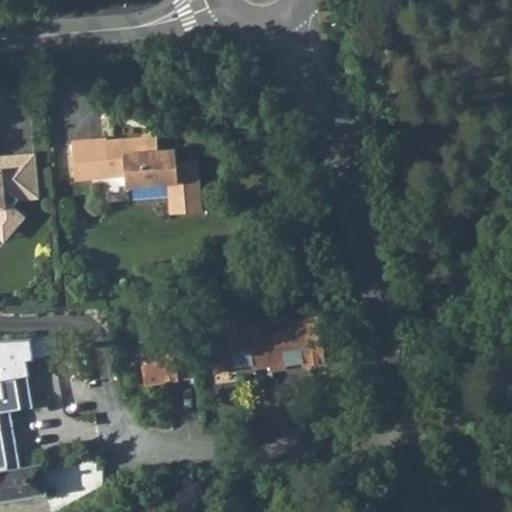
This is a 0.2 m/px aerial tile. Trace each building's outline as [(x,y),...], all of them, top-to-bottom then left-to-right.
[(158,135),(75,143),(78,178),(128,173),(129,184),(171,181),(174,212),(202,209),(198,159),(177,160),(176,148),(160,150),(158,135)] [(22,198),(39,196),(36,154),(1,157),(2,169),(0,169),(0,223),(10,232),(25,215),(14,206),(22,198)] [(273,364),(274,369),(290,368),(290,364),(307,362),(307,365),(329,363),(323,316),(283,322),(284,328),(268,331),(273,364)] [(211,326),(217,372),(239,369),(239,365),(256,363),(256,367),(273,364),(268,331),(267,325),(252,328),(251,320),(211,326)] [(143,345),(148,383),(197,376),(193,345),(177,347),(177,341),(143,345)] [(0,454),(21,451),(15,410),(37,407),(28,348),(0,352),(0,454)] [(135,438),(154,434),(173,431),(179,430),(176,409),(132,419),(135,438)] [(173,431),(154,434),(156,443),(174,440),(173,431)] [(0,501),(50,494),(45,463),(24,466),(21,451),(0,454),(0,501)]
